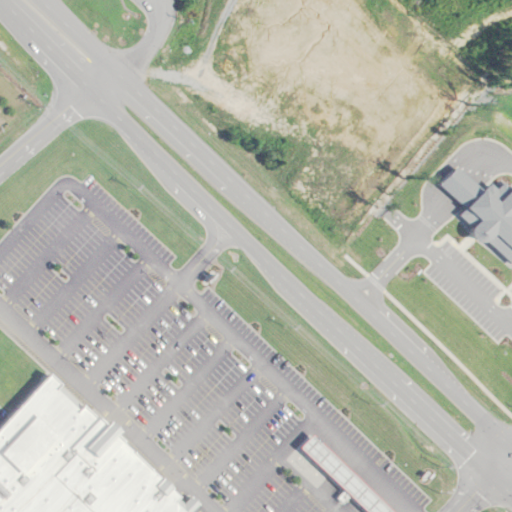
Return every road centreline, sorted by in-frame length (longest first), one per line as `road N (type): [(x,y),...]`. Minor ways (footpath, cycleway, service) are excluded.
road 1 (primary): [(0,0),(511,491)]
road 2 (primary): [(511,443),(39,0)]
road 3 (residential): [(0,169),(112,72)]
